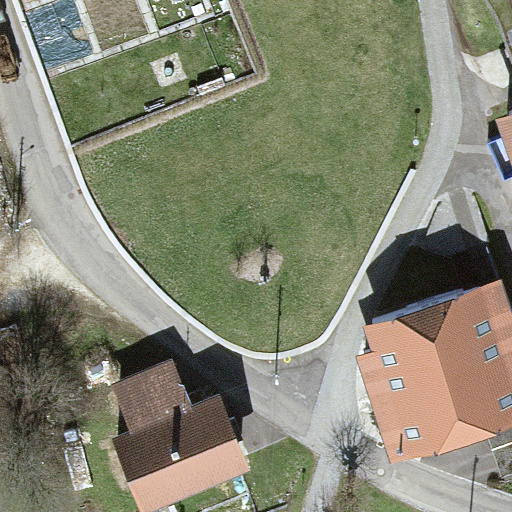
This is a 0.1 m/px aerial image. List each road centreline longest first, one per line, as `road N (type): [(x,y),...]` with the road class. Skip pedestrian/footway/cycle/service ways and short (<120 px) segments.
road 1 (residential): [(299,417),(147,312),(74,241),(0,40)]
road 2 (residential): [(299,417),(442,147),(444,97),(429,0)]
road 3 (residential): [(499,511),(386,470),(327,434)]
